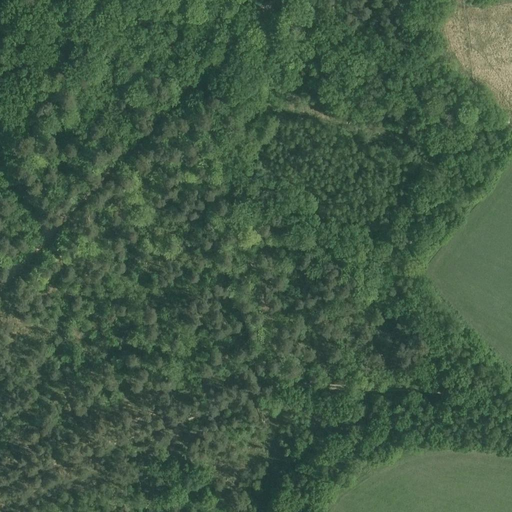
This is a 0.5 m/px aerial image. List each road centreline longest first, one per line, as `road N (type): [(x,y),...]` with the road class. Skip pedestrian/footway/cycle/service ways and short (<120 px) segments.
road 1 (track): [(285,384),(195,77)]
road 2 (track): [(0,479),(285,384)]
road 3 (track): [(0,287),(195,77)]
road 4 (track): [(285,384),(453,392),(511,413)]
